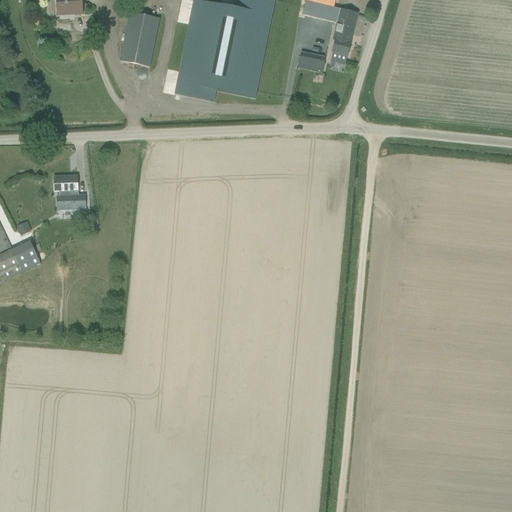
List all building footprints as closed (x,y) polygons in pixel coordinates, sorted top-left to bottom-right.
[(82,15),(82,5),(81,0),(56,0),(58,16),(58,14),(74,13),(74,15),(82,15)] [(196,0),(195,0),(176,94),(216,102),(218,91),(257,98),(276,0),(235,0),(234,7),(196,0)] [(336,0),(304,0),(304,3),(334,9),(336,0)] [(340,11),(333,41),(335,42),(332,53),(347,57),(350,45),(357,15),(340,11)] [(149,68),(151,59),(159,20),(130,14),(120,63),(149,68)] [(323,74),(326,57),(301,52),(298,69),(323,74)] [(85,197),(78,197),(77,178),(54,179),(55,195),(59,194),(60,198),(56,198),(57,212),(86,211),(85,197)] [(22,225),(16,228),(20,237),(26,235),(22,225)] [(0,253),(11,249),(0,226),(0,253)] [(0,284),(40,265),(30,244),(0,258),(0,284)]
